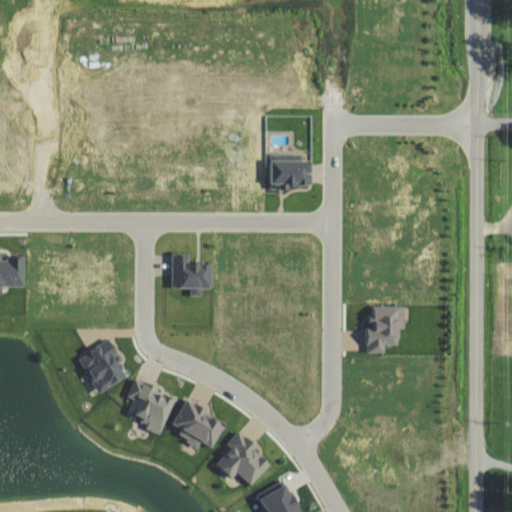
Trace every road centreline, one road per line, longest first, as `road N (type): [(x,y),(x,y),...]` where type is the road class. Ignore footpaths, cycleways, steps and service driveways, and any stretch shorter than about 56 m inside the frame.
road 1 (tertiary): [(477,0),(474,511)]
road 2 (residential): [(140,222),(143,337),(282,429),(341,511)]
road 3 (residential): [(329,124),(333,401),(323,433),(303,451)]
road 4 (residential): [(0,222),(330,222)]
road 5 (residential): [(329,124),(511,124)]
